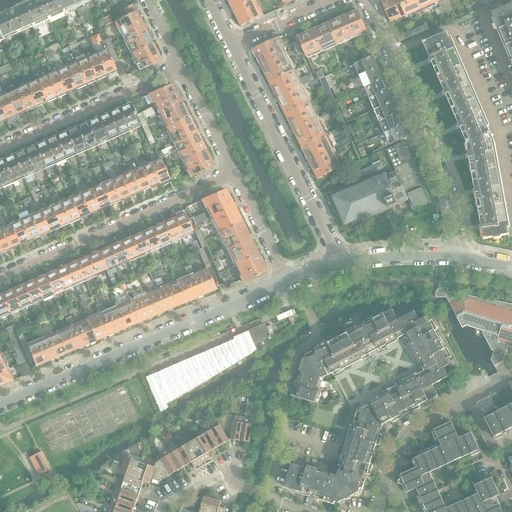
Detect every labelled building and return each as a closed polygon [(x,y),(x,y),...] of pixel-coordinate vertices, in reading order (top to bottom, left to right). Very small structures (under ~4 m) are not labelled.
[(62,12),(56,0),(33,0),(29,2),(28,0),(23,3),(23,5),(22,5),(24,8),(32,25),(46,19),(48,23),(50,22),(50,23),(55,20),(53,16),(62,12)] [(88,0),(56,0),(62,12),(69,9),(70,13),(76,10),(75,8),(76,7),(76,6),(78,4),(79,6),(84,4),(84,2),(88,0)] [(252,0),(253,0),(252,0),(228,0),(241,26),(263,16),(255,0),(252,0)] [(421,9),(416,0),(381,0),(391,22),(421,9)] [(442,0),(416,0),(421,9),(442,0)] [(511,4),(504,8),(501,1),(489,6),(506,47),(511,44),(511,4)] [(32,25),(24,8),(22,5),(21,6),(20,4),(14,7),(15,8),(10,11),(9,10),(6,11),(3,12),(3,13),(0,14),(0,39),(32,25)] [(135,12),(131,5),(124,9),(125,11),(128,16),(135,12)] [(366,31),(357,11),(328,23),(336,43),(351,37),(366,31)] [(152,44),(145,30),(136,12),(135,12),(128,16),(124,18),(116,22),(124,36),(122,37),(123,40),(125,39),(133,53),(152,44)] [(114,23),(110,15),(102,19),(106,27),(114,23)] [(419,27),(416,20),(410,22),(413,29),(419,27)] [(336,43),(328,23),(298,36),(306,56),(336,43)] [(399,42),(411,37),(409,33),(409,31),(397,37),(399,42)] [(461,66),(454,50),(447,33),(423,43),(430,57),(428,58),(430,63),(432,63),(438,76),(461,66)] [(99,34),(90,38),(93,46),(102,42),(99,34)] [(77,43),(75,38),(67,42),(70,47),(77,43)] [(294,71),(281,45),(282,45),(279,38),(253,50),(270,83),(294,71)] [(119,60),(111,44),(107,46),(114,62),(119,60)] [(161,61),(158,57),(152,44),(133,53),(138,64),(136,65),(138,71),(161,61)] [(364,57),(376,53),(373,47),(362,52),(362,53),(364,57)] [(117,76),(106,51),(97,55),(101,66),(105,75),(107,74),(109,79),(117,76)] [(95,80),(90,70),(91,70),(87,59),(84,54),(74,59),(76,64),(81,74),(81,75),(85,84),(86,86),(92,83),(92,81),(95,80)] [(105,75),(101,66),(97,55),(87,59),(91,70),(90,70),(95,80),(95,82),(103,78),(102,77),(105,75)] [(378,67),(376,61),(374,56),(351,66),(356,77),(359,76),(378,67)] [(125,73),(120,62),(119,62),(119,60),(114,62),(120,76),(125,73)] [(85,84),(81,75),(81,74),(76,64),(67,68),(72,79),(71,79),(75,89),(76,90),(83,87),(82,85),(85,84)] [(476,99),(469,83),(461,66),(438,76),(444,91),(443,91),(445,96),(446,96),(452,110),(476,99)] [(384,79),(382,75),(378,67),(359,76),(364,87),(384,79)] [(75,89),(71,79),(72,79),(67,68),(57,73),(61,83),(60,84),(64,93),(65,95),(73,92),(72,90),(75,89)] [(309,103),(294,71),(270,83),(286,115),(309,103)] [(324,76),(322,71),(316,74),(318,79),(324,76)] [(64,93),(60,84),(61,83),(57,73),(47,77),(52,87),(51,88),(55,97),(56,99),(63,96),(62,94),(64,93)] [(337,86),(332,74),(324,77),(327,83),(330,89),(332,88),(337,86)] [(55,97),(51,88),(52,87),(47,77),(38,81),(43,92),(42,92),(46,101),(47,103),(53,100),(52,98),(55,97)] [(389,91),(386,84),(384,79),(364,87),(369,99),(389,91)] [(46,101),(42,92),(43,92),(38,81),(27,86),(32,96),(31,96),(36,106),(37,108),(44,104),(43,103),(46,101)] [(188,117),(181,103),(172,84),(148,95),(152,103),(154,102),(159,110),(157,111),(158,115),(160,114),(167,128),(188,117)] [(36,106),(31,96),(32,96),(27,86),(17,90),(22,102),(22,104),(25,111),(26,112),(34,109),(33,107),(36,106)] [(342,97),(337,86),(332,88),(337,99),(342,97)] [(22,104),(22,102),(17,90),(7,94),(12,107),(12,109),(15,116),(16,117),(23,114),(23,112),(25,111),(22,104)] [(394,102),(392,98),(389,91),(369,99),(374,111),(394,102)] [(12,109),(12,107),(7,94),(0,97),(0,105),(2,111),(2,113),(5,120),(5,122),(13,118),(13,116),(15,116),(12,109)] [(490,133),(483,116),(476,99),(452,110),(458,124),(457,124),(459,129),(460,129),(466,143),(490,133)] [(398,113),(395,106),(394,102),(374,111),(379,122),(398,113)] [(325,136),(317,120),(309,103),(286,115),(302,147),(325,136)] [(139,127),(130,106),(129,104),(121,107),(122,109),(119,111),(119,110),(128,132),(139,127)] [(155,114),(152,107),(141,113),(143,116),(144,119),(149,117),(155,114)] [(128,132),(119,110),(118,110),(118,109),(112,112),(112,114),(109,115),(108,115),(118,137),(128,132)] [(403,125),(402,121),(398,113),(379,122),(384,133),(403,125)] [(118,137),(108,115),(107,114),(102,117),(102,118),(98,120),(108,141),(118,137)] [(205,149),(188,117),(167,128),(175,143),(173,144),(174,147),(176,146),(183,160),(205,149)] [(108,141),(98,120),(97,119),(91,122),(91,123),(87,124),(97,146),(108,141)] [(97,146),(87,124),(87,123),(80,126),(81,127),(77,129),(87,151),(97,146)] [(357,132),(354,124),(349,126),(352,134),(357,132)] [(409,137),(405,130),(403,125),(384,133),(389,145),(396,142),(409,137)] [(87,151),(77,129),(76,128),(71,130),(71,132),(67,133),(77,155),(87,151)] [(77,155),(67,133),(66,132),(60,135),(60,136),(57,138),(66,160),(77,155)] [(360,139),(357,132),(352,134),(355,141),(360,139)] [(497,169),(494,151),(493,144),(489,135),(491,134),(490,133),(466,143),(468,153),(467,153),(468,159),(469,159),(472,174),(497,169)] [(341,168),(333,152),(325,136),(302,147),(318,179),(341,168)] [(347,136),(339,140),(341,146),(350,141),(347,136)] [(66,160),(57,138),(56,137),(50,139),(50,141),(46,143),(56,164),(66,160)] [(56,164),(46,143),(46,141),(39,144),(40,145),(36,147),(45,169),(45,171),(49,170),(48,168),(56,164)] [(413,161),(408,149),(406,150),(403,142),(398,145),(388,149),(396,168),(413,161)] [(45,169),(36,147),(35,146),(29,149),(29,150),(25,152),(35,174),(45,169)] [(367,155),(363,148),(359,150),(362,157),(367,155)] [(213,167),(211,162),(205,149),(183,160),(188,170),(187,171),(189,175),(183,178),(184,180),(189,177),(213,167)] [(35,174),(25,152),(25,150),(17,153),(18,155),(14,156),(24,178),(35,174)] [(24,178),(14,156),(13,155),(7,158),(7,159),(4,161),(14,183),(18,193),(20,192),(18,186),(19,185),(18,181),(24,178)] [(170,182),(164,169),(160,159),(148,164),(154,176),(156,177),(160,184),(162,183),(163,185),(170,182)] [(14,183),(4,161),(3,161),(3,160),(0,161),(0,181),(3,188),(14,183)] [(431,202),(413,161),(396,168),(397,171),(396,171),(408,200),(412,210),(431,202)] [(354,181),(384,168),(382,162),(352,175),(354,181)] [(154,176),(148,164),(138,169),(143,180),(146,181),(149,187),(152,185),(153,187),(160,184),(156,177),(154,176)] [(143,180),(138,169),(129,173),(133,184),(136,185),(139,191),(142,189),(143,191),(149,189),(149,187),(146,181),(143,180)] [(504,204),(501,187),(497,169),(472,174),(475,189),(473,189),(474,194),(476,194),(478,209),(504,204)] [(408,200),(396,171),(377,179),(376,176),(339,192),(340,195),(333,198),(334,199),(338,207),(336,208),(339,214),(339,215),(341,214),(345,223),(344,223),(344,224),(351,221),(353,224),(389,208),(389,209),(392,208),(398,205),(398,204),(408,200)] [(133,184),(129,173),(118,177),(123,189),(126,190),(129,195),(132,194),(133,196),(139,193),(139,191),(136,185),(133,184)] [(123,189),(118,177),(108,182),(113,193),(116,194),(118,200),(123,198),(123,200),(129,197),(129,195),(126,190),(123,189)] [(113,193),(108,182),(98,186),(103,198),(106,199),(108,204),(112,202),(113,204),(119,202),(118,200),(116,194),(113,193)] [(103,198),(98,186),(89,190),(94,202),(97,203),(99,208),(103,207),(104,209),(109,206),(108,204),(106,199),(103,198)] [(94,202),(89,190),(79,194),(84,206),(87,207),(89,213),(93,211),(94,213),(100,210),(99,208),(97,203),(94,202)] [(241,222),(234,209),(225,190),(201,200),(205,208),(207,207),(211,216),(209,217),(211,220),(213,219),(220,234),(241,222)] [(84,206),(79,194),(69,199),(74,211),(77,212),(79,217),(83,215),(84,217),(90,215),(89,213),(87,207),(84,206)] [(74,211),(69,199),(59,204),(64,215),(67,216),(69,221),(73,220),(74,222),(80,219),(79,217),(77,212),(74,211)] [(64,215),(59,204),(49,208),(54,220),(57,221),(59,226),(63,224),(64,226),(70,224),(69,221),(67,216),(64,215)] [(509,235),(507,222),(504,204),(478,209),(481,224),(480,224),(480,225),(481,230),(482,230),(484,240),(509,235)] [(6,213),(14,209),(12,205),(4,209),(6,213)] [(54,220),(49,208),(39,212),(44,224),(47,225),(49,230),(53,228),(54,230),(60,228),(59,226),(57,221),(54,220)] [(192,233),(183,211),(176,214),(178,217),(174,219),(182,237),(192,233)] [(44,224),(39,212),(28,217),(33,228),(36,229),(38,235),(43,233),(44,235),(50,232),(49,230),(47,225),(44,224)] [(204,213),(194,218),(194,220),(196,223),(197,225),(202,222),(207,220),(204,213)] [(33,228),(28,217),(18,221),(23,234),(26,235),(28,239),(32,238),(33,240),(39,237),(38,235),(36,229),(33,228)] [(182,237),(174,219),(173,219),(171,219),(168,220),(167,222),(163,224),(171,242),(182,237)] [(23,234),(18,221),(9,226),(13,237),(16,238),(19,244),(22,243),(23,244),(29,242),(28,239),(26,235),(23,234)] [(258,255),(248,236),(241,222),(220,234),(227,248),(225,249),(227,252),(229,251),(235,264),(258,255)] [(171,242),(163,224),(162,224),(160,223),(157,225),(156,226),(152,228),(161,247),(171,242)] [(16,238),(13,237),(9,226),(0,229),(0,231),(4,242),(6,242),(9,249),(12,247),(13,249),(19,246),(19,244),(16,238)] [(161,247),(152,228),(152,229),(150,228),(147,229),(146,231),(142,233),(150,251),(161,247)] [(4,242),(0,231),(0,252),(2,252),(3,253),(9,250),(9,249),(6,242),(4,242)] [(150,251),(142,233),(141,233),(139,233),(136,234),(135,236),(131,238),(139,256),(150,251)] [(139,256),(131,238),(130,238),(128,237),(124,239),(124,241),(120,243),(128,261),(139,256)] [(128,261),(120,243),(117,242),(114,244),(113,246),(109,247),(118,266),(128,261)] [(118,266),(109,247),(109,248),(106,247),(104,248),(103,250),(98,252),(107,271),(118,266)] [(107,271),(98,252),(96,252),(93,253),(92,255),(88,257),(96,275),(107,271)] [(266,272),(264,267),(258,255),(235,264),(241,276),(240,277),(242,281),(240,281),(234,283),(235,286),(236,285),(257,276),(266,272)] [(96,275),(88,257),(85,256),(82,257),(81,260),(77,261),(85,280),(96,275)] [(85,280),(77,261),(75,261),(71,262),(71,264),(66,266),(75,285),(85,280)] [(75,285),(66,266),(64,266),(61,267),(60,269),(56,271),(64,290),(75,285)] [(209,275),(208,272),(207,270),(177,283),(185,303),(215,290),(214,288),(213,285),(212,282),(210,279),(209,275)] [(64,290),(56,271),(53,271),(50,272),(48,274),(44,276),(53,294),(64,290)] [(53,294),(44,276),(43,276),(41,275),(38,277),(37,279),(34,280),(42,299),(53,294)] [(42,299),(34,280),(32,281),(31,280),(27,282),(27,283),(23,285),(31,304),(42,299)] [(185,303),(177,283),(147,295),(155,316),(185,303)] [(31,304),(23,285),(22,286),(20,285),(17,286),(16,288),(12,290),(21,309),(31,304)] [(511,304),(448,292),(448,289),(444,288),(441,288),(439,289),(437,290),(436,292),(435,294),(435,298),(446,298),(462,328),(466,326),(483,331),(483,334),(491,350),(494,351),(491,360),(494,367),(503,362),(508,347),(511,348),(511,304)] [(21,309),(12,290),(11,290),(9,290),(6,291),(5,293),(1,295),(10,314),(21,309)] [(0,318),(10,314),(1,295),(0,295),(0,318)] [(155,316),(147,295),(117,308),(125,328),(155,316)] [(125,328),(117,308),(87,321),(96,341),(125,328)] [(413,331),(429,323),(430,322),(427,317),(419,321),(414,312),(398,321),(392,310),(383,315),(394,335),(411,326),(413,331)] [(396,340),(394,335),(383,315),(364,325),(369,333),(361,337),(357,329),(355,329),(356,331),(348,335),(347,333),(338,339),(351,364),(370,354),(365,345),(373,341),(378,350),(396,340)] [(96,341),(87,321),(57,333),(66,354),(96,341)] [(447,359),(443,351),(445,350),(434,331),(433,331),(429,323),(413,331),(405,335),(424,371),(432,367),(448,359),(447,359)] [(17,330),(15,326),(15,325),(5,329),(7,334),(12,332),(15,331),(17,330)] [(272,337),(267,326),(146,377),(160,409),(257,351),(258,353),(264,350),(263,346),(270,341),(269,338),(272,337)] [(66,354),(57,333),(27,346),(29,349),(30,352),(31,355),(32,358),(33,361),(35,365),(35,367),(66,354)] [(351,364),(338,339),(328,344),(329,345),(321,349),(320,348),(314,351),(316,355),(308,359),(307,358),(303,360),(300,371),(323,378),(327,376),(351,364)] [(449,377),(445,371),(444,368),(452,364),(449,358),(447,359),(448,359),(432,367),(435,371),(418,380),(417,381),(428,401),(438,396),(432,386),(449,377)] [(0,385),(12,381),(6,370),(0,359),(0,385)] [(29,373),(27,368),(26,365),(22,367),(19,368),(22,377),(29,374),(29,373)] [(318,404),(321,394),(323,388),(320,387),(323,378),(300,371),(292,396),(318,404)] [(428,401),(417,381),(418,380),(415,376),(397,386),(369,400),(371,403),(383,425),(392,420),(391,419),(399,414),(400,416),(410,411),(409,409),(417,405),(418,406),(428,401)] [(383,425),(371,403),(357,410),(337,476),(349,498),(359,492),(360,488),(359,488),(361,479),(365,480),(366,479),(367,476),(367,474),(366,473),(369,465),(370,465),(377,444),(375,444),(378,435),(379,436),(383,425)] [(511,428),(511,404),(485,419),(491,430),(495,438),(511,428)] [(235,416),(226,415),(216,421),(228,441),(231,440),(235,416)] [(240,441),(244,418),(235,416),(231,440),(240,441)] [(249,443),(252,425),(253,419),(244,418),(240,441),(249,443)] [(228,441),(216,421),(208,425),(220,446),(228,441)] [(479,450),(471,433),(459,439),(451,422),(434,430),(442,446),(430,452),(438,468),(479,450)] [(220,446),(208,425),(200,430),(203,435),(212,451),(220,446)] [(212,451),(203,435),(199,438),(208,453),(212,451)] [(211,458),(208,453),(199,438),(191,442),(203,463),(211,458)] [(203,463),(191,442),(182,447),(191,463),(194,468),(203,463)] [(187,465),(178,450),(175,445),(167,449),(179,470),(187,465)] [(191,463),(182,447),(178,450),(187,465),(191,463)] [(179,470),(167,449),(159,454),(162,459),(171,475),(179,470)] [(50,470),(40,452),(41,452),(41,451),(29,458),(39,476),(38,476),(50,470),(50,469),(50,470)] [(441,496),(438,490),(430,472),(438,468),(430,452),(413,460),(414,461),(413,462),(414,464),(415,464),(417,468),(400,475),(397,484),(402,485),(405,484),(408,492),(417,489),(424,504),(441,496)] [(125,476),(132,459),(126,457),(120,474),(125,476)] [(132,485),(140,462),(132,459),(125,476),(123,482),(132,485)] [(171,475),(162,459),(156,463),(154,467),(155,467),(151,479),(159,482),(171,475)] [(144,483),(149,465),(140,462),(132,485),(141,488),(144,483)] [(321,495),(327,475),(317,472),(318,469),(303,465),(303,467),(292,464),(284,487),(295,491),(296,488),(310,493),(309,495),(320,498),(321,495)] [(155,467),(154,467),(149,465),(144,483),(149,485),(151,479),(155,467)] [(349,498),(337,476),(332,474),(324,497),(334,500),(334,502),(338,503),(349,498)] [(502,511),(499,504),(495,506),(491,499),(500,495),(492,478),(474,486),(478,494),(462,501),(467,511),(502,511)] [(136,505),(139,496),(139,495),(139,496),(116,488),(113,497),(136,505)] [(199,496),(199,497),(204,498),(202,503),(220,507),(221,502),(204,497),(204,495),(199,494),(199,496)] [(467,511),(462,501),(446,508),(441,496),(424,504),(427,511),(467,511)] [(130,511),(133,511),(136,505),(113,497),(110,505),(130,511)] [(202,503),(199,511),(224,511),(225,509),(220,507),(202,503)]
